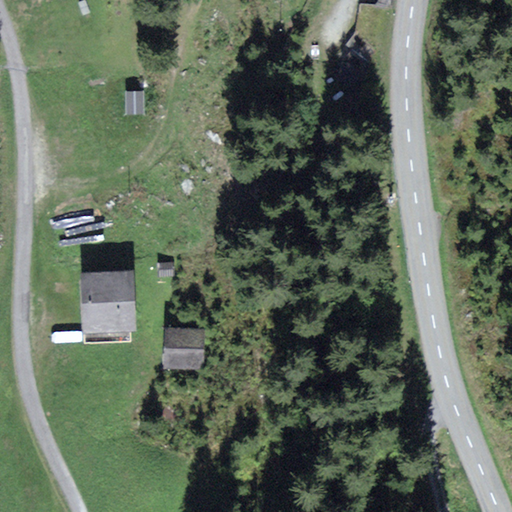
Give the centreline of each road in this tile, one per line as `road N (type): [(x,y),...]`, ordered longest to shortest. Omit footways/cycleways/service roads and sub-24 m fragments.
road 1 (tertiary): [(413,0),(407,107),(428,286),(449,388),(500,511)]
road 2 (residential): [(79,511),(19,354),(27,239),(20,99),(0,11)]
